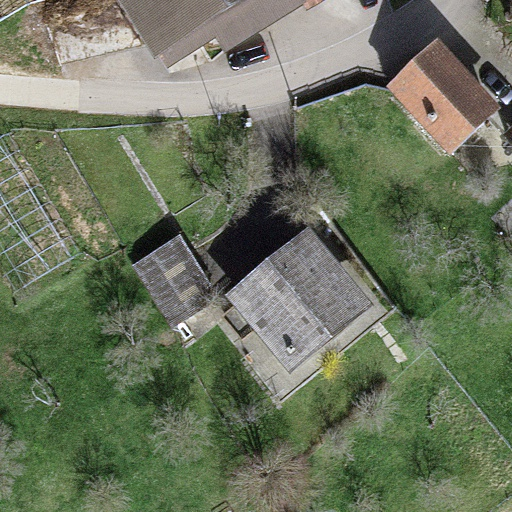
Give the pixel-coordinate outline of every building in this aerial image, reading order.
[(191,0),(215,48),(311,0),(191,0)] [(436,71),(385,111),(438,178),(489,138),(436,71)] [(511,141),(499,153),(511,167),(511,141)] [(11,147),(0,152),(0,256),(19,291),(74,261),(11,147)] [(171,255),(131,277),(162,332),(202,310),(171,255)] [(305,268),(227,320),(277,395),(355,342),(305,268)]
